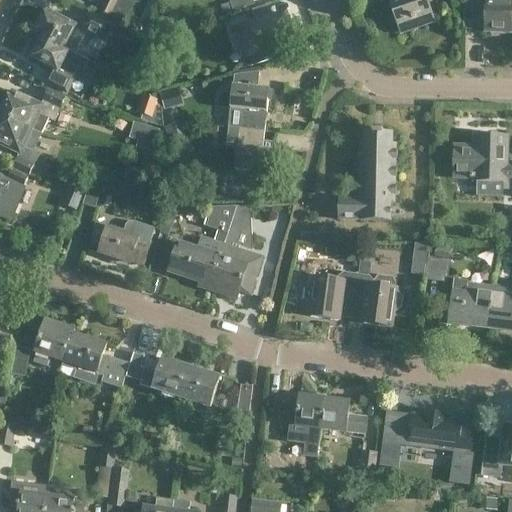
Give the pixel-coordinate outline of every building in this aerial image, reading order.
[(123,26),(134,4),(124,0),(105,0),(98,14),(123,26)] [(234,11),(254,5),(252,0),(232,0),(230,1),(234,11)] [(419,21),(421,27),(434,22),(426,0),(389,0),(394,13),(392,16),(394,22),(397,24),(399,28),(419,21)] [(486,1),(485,31),(491,32),(491,34),(505,34),(505,32),(511,32),(511,24),(511,23),(511,0),(497,0),(497,2),(486,1)] [(269,14),(266,6),(252,10),(255,18),(269,14)] [(104,42),(113,25),(88,12),(80,28),(46,11),(34,35),(39,37),(63,49),(75,54),(86,32),(104,42)] [(164,22),(174,28),(180,19),(169,13),(164,22)] [(294,42),(286,15),(240,30),(251,66),(271,60),(268,50),(294,42)] [(89,62),(75,54),(63,49),(39,37),(28,60),(56,75),(64,60),(73,65),(74,64),(85,69),(89,62)] [(228,128),(240,130),(265,132),(266,120),(263,120),(264,113),(267,113),(269,89),(258,88),(259,72),(235,76),(234,86),(233,86),(228,128)] [(75,88),(54,78),(49,88),(70,99),(75,88)] [(3,104),(0,109),(0,115),(31,130),(41,135),(48,119),(55,122),(66,99),(48,90),(42,105),(31,100),(31,101),(16,94),(12,103),(8,101),(6,104),(3,104)] [(176,93),(160,95),(161,106),(177,104),(176,93)] [(0,115),(0,144),(9,148),(8,149),(19,155),(12,170),(29,177),(39,155),(33,152),(41,135),(31,130),(0,115)] [(178,124),(164,129),(170,143),(183,138),(178,124)] [(263,150),(265,132),(240,130),(228,128),(225,148),(237,149),(235,171),(257,173),(256,177),(270,179),(271,175),(272,175),(274,151),(263,150)] [(391,222),(391,203),(395,203),(395,196),(396,196),(396,187),(395,187),(395,178),(397,178),(397,169),(395,169),(396,160),(397,160),(397,152),(396,152),(396,144),(392,144),(393,133),(382,133),(375,133),(364,132),(364,143),(360,143),(360,151),(359,151),(358,159),(360,159),(359,168),(358,168),(358,177),(359,177),(359,186),(358,186),(357,195),(359,195),(359,199),(339,198),(338,220),(362,221),(391,222)] [(511,167),(506,167),(506,136),(475,135),(475,148),(453,148),(452,177),(474,178),(474,182),(504,183),(503,190),(511,189),(511,167)] [(144,154),(140,180),(158,183),(162,156),(144,154)] [(185,163),(168,164),(170,192),(187,191),(185,163)] [(24,190),(23,189),(29,177),(12,170),(8,178),(1,175),(0,175),(0,217),(8,221),(10,217),(11,218),(24,190)] [(103,186),(91,181),(83,205),(96,209),(103,186)] [(72,185),(63,207),(76,212),(85,190),(72,185)] [(150,244),(155,229),(134,222),(133,222),(131,222),(130,222),(129,222),(127,223),(126,225),(125,226),(123,233),(96,225),(91,241),(102,245),(99,254),(131,264),(131,262),(143,266),(151,244),(150,244)] [(211,286),(224,246),(228,234),(218,230),(214,243),(202,239),(198,250),(179,244),(169,272),(211,286)] [(342,234),(315,234),(315,243),(342,243),(342,234)] [(251,295),(263,259),(224,246),(211,286),(221,289),(220,293),(237,299),(239,291),(251,295)] [(341,248),(340,261),(355,263),(357,250),(341,248)] [(447,260),(449,250),(435,249),(434,258),(447,260)] [(361,262),(359,273),(370,275),(371,264),(361,262)] [(339,311),(352,313),(357,275),(343,273),(338,278),(337,281),(315,278),(315,282),(305,289),(304,298),(311,307),(310,317),(338,321),(339,311)] [(373,282),(369,276),(357,275),(352,313),(364,315),(363,324),(390,328),(392,313),(395,314),(401,308),(403,298),(398,291),(395,291),(396,285),(393,278),(378,276),(373,282)] [(449,324),(488,329),(493,289),(467,285),(467,282),(454,280),(451,297),(456,298),(455,304),(452,304),(449,324)] [(511,291),(493,289),(488,329),(511,331),(511,291)] [(36,354),(33,363),(47,368),(50,358),(63,363),(74,329),(46,320),(35,354),(36,354)] [(19,331),(1,327),(0,329),(0,341),(16,344),(19,331)] [(102,382),(122,389),(125,377),(126,377),(130,366),(103,357),(107,345),(73,334),(75,330),(74,329),(63,363),(79,368),(76,377),(94,383),(97,375),(104,377),(102,382)] [(24,376),(29,350),(17,348),(12,374),(24,376)] [(146,353),(135,350),(130,366),(126,377),(137,381),(146,353)] [(144,369),(139,385),(152,389),(178,397),(187,367),(162,358),(157,373),(144,369)] [(220,392),(225,379),(187,367),(178,397),(195,403),(194,407),(205,411),(207,407),(211,408),(217,390),(220,392)] [(241,386),(237,415),(249,416),(253,387),(241,386)] [(310,428),(308,445),(309,445),(307,456),(317,457),(321,429),(322,429),(326,400),(300,397),(287,395),(285,410),(298,411),(296,426),(310,428)] [(348,416),(350,403),(326,400),(322,429),(365,435),(367,418),(348,416)] [(461,427),(462,422),(447,420),(447,415),(424,412),(423,417),(412,415),(409,443),(454,448),(453,453),(470,456),(473,429),(461,427)] [(1,424),(0,430),(0,448),(12,450),(16,427),(1,424)] [(487,436),(482,476),(500,478),(501,466),(511,467),(511,428),(505,427),(503,438),(487,436)] [(393,469),(397,441),(383,439),(379,467),(393,469)] [(113,468),(116,445),(102,443),(99,467),(113,468)] [(377,479),(378,471),(380,451),(362,449),(359,476),(377,479)] [(232,459),(232,467),(241,467),(242,460),(232,459)] [(129,470),(115,468),(110,506),(124,508),(129,470)] [(11,493),(9,508),(17,509),(16,511),(45,511),(48,487),(37,486),(12,483),(11,493)] [(45,511),(83,511),(85,502),(59,498),(60,489),(48,487),(45,511)] [(235,511),(237,498),(223,496),(220,511),(235,511)] [(172,511),(174,501),(157,499),(155,510),(145,508),(144,511),(172,511)] [(172,511),(189,511),(190,503),(174,501),(172,511)] [(252,511),(277,511),(278,504),(253,501),(252,511)]
